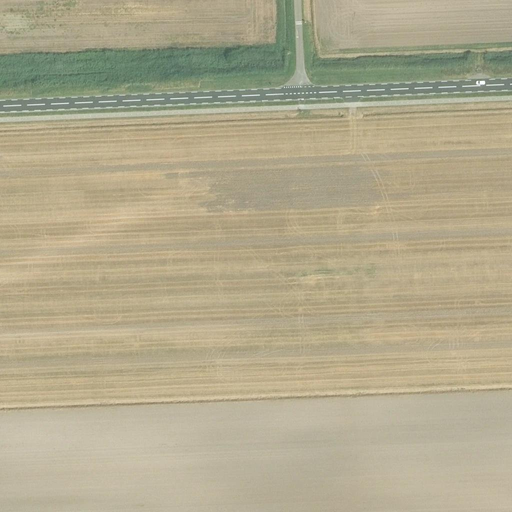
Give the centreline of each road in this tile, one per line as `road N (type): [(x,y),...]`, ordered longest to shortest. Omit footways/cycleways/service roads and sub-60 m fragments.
road 1 (tertiary): [(0,108),(302,94)]
road 2 (tertiary): [(302,94),(511,84)]
